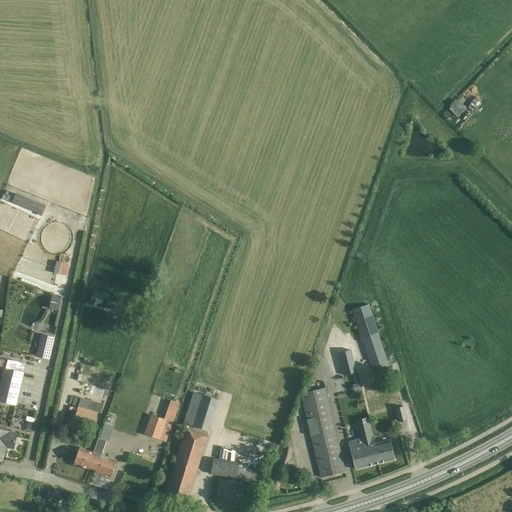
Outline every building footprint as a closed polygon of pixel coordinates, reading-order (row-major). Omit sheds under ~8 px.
[(27,198),(16,193),(12,202),(23,207),(27,198)] [(46,206),(35,201),(31,210),(42,215),(46,206)] [(54,272),(66,275),(69,264),(57,260),(54,272)] [(52,295),(50,307),(58,309),(61,297),(52,295)] [(380,337),(369,304),(352,310),(363,342),(373,371),(388,365),(379,337),(380,337)] [(55,337),(42,334),(36,357),(49,360),(55,337)] [(7,361),(0,359),(0,367),(4,369),(0,387),(0,401),(15,405),(23,373),(22,373),(24,364),(8,360),(7,361)] [(307,422),(332,415),(325,388),(301,394),(307,422)] [(203,395),(193,392),(183,423),(193,426),(203,395)] [(72,421),(93,427),(98,412),(77,406),(72,421)] [(407,420),(403,406),(395,408),(399,422),(407,420)] [(173,422),(151,414),(144,434),(166,442),(173,422)] [(313,442),(337,437),(332,415),(307,422),(313,442)] [(394,460),(389,440),(375,443),(373,436),(372,436),(370,425),(357,428),(360,439),(348,442),(355,469),(394,460)] [(17,434),(0,429),(0,458),(3,459),(6,447),(13,448),(17,434)] [(207,437),(186,431),(178,455),(165,498),(186,505),(199,461),(207,437)] [(313,442),(321,477),(345,472),(337,437),(313,442)] [(93,453),(90,461),(97,463),(94,471),(111,477),(116,461),(101,456),(106,441),(99,438),(93,453)] [(90,461),(93,453),(79,448),(73,464),(94,471),(97,463),(90,461)] [(238,462),(213,459),(211,474),(236,478),(262,482),(264,472),(237,468),(238,462)]
